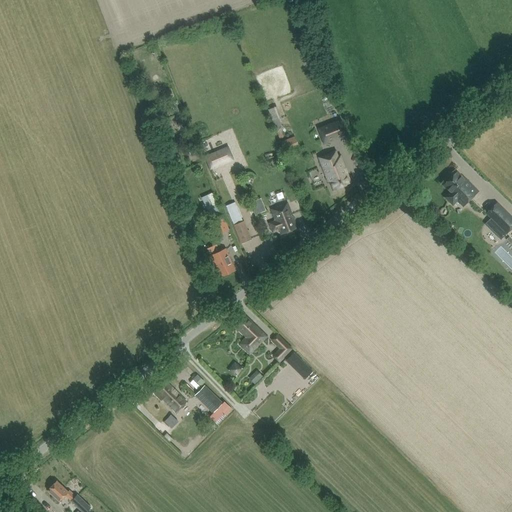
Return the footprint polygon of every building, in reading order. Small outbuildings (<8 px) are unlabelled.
[(269,100),(278,99),(277,89),(268,91),(269,100)] [(340,119),(316,128),(323,145),(347,136),(340,119)] [(286,136),(288,145),(301,142),(299,133),(286,136)] [(205,158),(210,168),(232,159),(227,149),(205,158)] [(332,191),(351,183),(341,156),(338,157),(337,153),(336,150),(330,153),(317,158),(322,170),(327,183),(328,183),(329,182),(332,191)] [(444,185),(451,191),(446,196),(453,203),(457,199),(464,205),(478,189),(464,177),(463,178),(456,171),(444,185)] [(175,187),(176,186),(181,184),(178,176),(172,178),(175,187)] [(236,193),(225,197),(231,211),(241,207),(236,193)] [(249,204),(255,216),(265,211),(260,199),(249,204)] [(286,203),(270,210),(275,220),(267,223),(272,234),(279,231),(281,235),(297,228),(286,203)] [(487,213),(491,218),(489,220),(504,235),(511,226),(511,217),(497,203),(487,213)] [(227,228),(220,214),(221,214),(217,205),(206,210),(210,219),(209,219),(216,233),(227,228)] [(251,240),(243,221),(232,226),(240,244),(251,240)] [(216,244),(207,249),(219,275),(220,277),(235,270),(225,248),(219,251),(216,244)] [(256,327),(245,317),(235,327),(246,337),(240,343),(250,352),(266,337),(256,327)] [(273,356),(279,362),(292,349),(277,335),(272,340),(280,349),(273,356)] [(301,360),(293,353),(285,362),(292,369),(301,360)] [(236,360),(232,370),(241,373),(245,364),(236,360)] [(256,372),(248,379),(251,382),(255,385),(262,378),(258,373),(256,371),(256,372)] [(186,402),(166,382),(155,394),(161,400),(163,399),(176,412),(186,402)] [(204,386),(195,395),(212,412),(221,403),(204,386)] [(173,424),(180,418),(175,412),(168,418),(173,424)] [(47,491),(59,502),(65,496),(71,501),(82,511),(88,505),(79,496),(76,500),(74,498),(75,497),(69,491),(68,493),(56,481),(47,491)]
